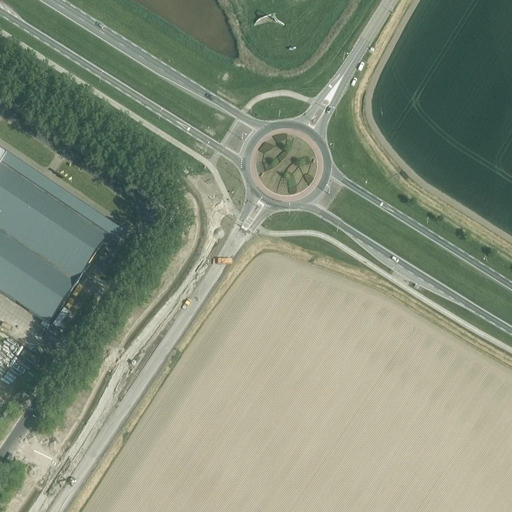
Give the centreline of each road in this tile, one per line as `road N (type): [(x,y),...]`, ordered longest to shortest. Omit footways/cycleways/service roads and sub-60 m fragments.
road 1 (unclassified): [(12,439),(159,216),(0,107)]
road 2 (primary): [(0,13),(245,164)]
road 3 (secondary): [(75,481),(232,245)]
road 4 (primary): [(264,129),(51,0)]
road 5 (primary): [(303,202),(511,333)]
road 6 (primary): [(511,286),(327,169)]
